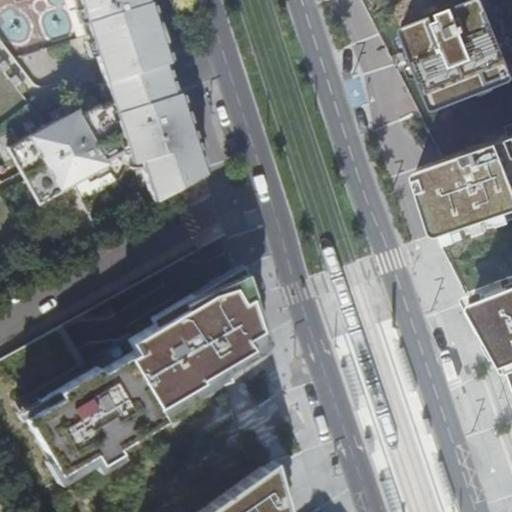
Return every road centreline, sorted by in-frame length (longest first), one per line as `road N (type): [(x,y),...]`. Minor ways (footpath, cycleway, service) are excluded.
road 1 (primary): [(476,511),(300,0)]
road 2 (primary): [(205,0),(371,511)]
